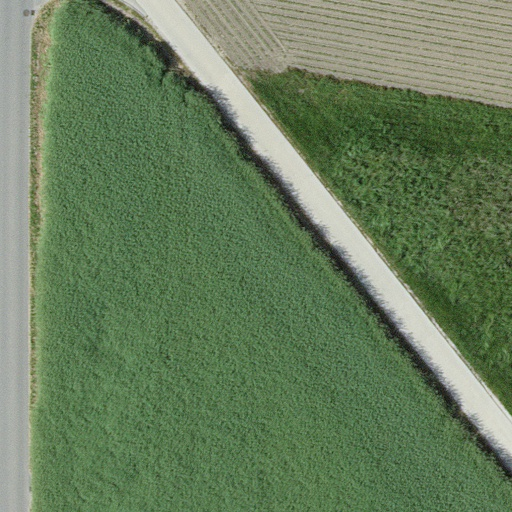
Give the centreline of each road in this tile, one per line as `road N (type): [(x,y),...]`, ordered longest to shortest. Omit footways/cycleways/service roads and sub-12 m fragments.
road 1 (track): [(153,0),(511,441)]
road 2 (tertiary): [(4,511),(5,0)]
